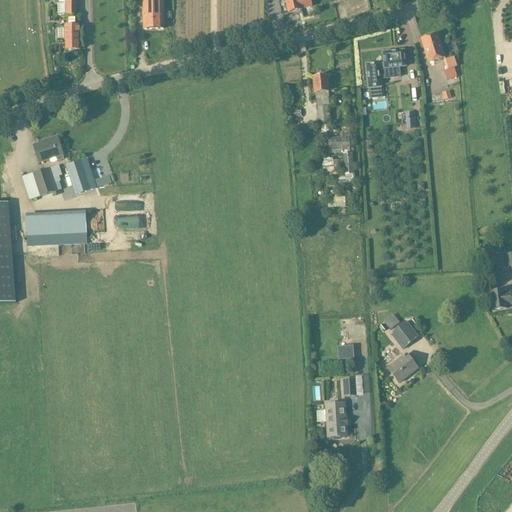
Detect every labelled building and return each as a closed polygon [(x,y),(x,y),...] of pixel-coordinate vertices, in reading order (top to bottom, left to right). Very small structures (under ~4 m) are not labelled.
[(77,2),(66,2),(65,0),(54,0),(54,3),(57,3),(57,17),(77,16),(77,2)] [(164,29),(163,0),(142,0),(144,30),(164,29)] [(285,0),(288,13),(290,12),(290,14),(300,12),(300,10),(301,10),(301,9),(312,7),(310,0),(285,0)] [(338,4),(337,0),(315,0),(317,8),(338,4)] [(80,50),(80,26),(57,26),(57,41),(65,41),(65,50),(80,50)] [(445,57),(438,34),(421,40),(428,63),(445,57)] [(366,65),(368,89),(381,88),(380,80),(400,78),(399,68),(406,67),(404,51),(383,53),(384,64),(379,65),(378,64),(366,65)] [(447,70),(448,70),(457,67),(454,58),(444,61),(447,70)] [(315,93),(316,99),(319,127),(331,126),(328,98),(329,98),(328,92),(329,92),(328,77),(313,78),(314,93),(315,93)] [(407,113),(407,129),(417,129),(416,112),(407,113)] [(343,139),(328,140),(329,154),(344,154),(344,159),(344,160),(346,176),(354,175),(353,153),(349,153),(348,136),(343,136),(343,139)] [(57,137),(38,143),(38,144),(33,146),(39,163),(55,158),(57,162),(64,160),(63,156),(57,137)] [(77,195),(97,188),(87,160),(67,166),(77,195)] [(342,169),(341,161),(333,161),(334,169),(342,169)] [(54,167),(49,169),(49,168),(22,178),(29,201),(56,192),(56,191),(61,190),(58,180),(59,180),(54,167)] [(0,304),(16,304),(9,204),(0,204),(0,304)] [(28,238),(87,235),(86,212),(26,215),(28,238)] [(503,256),(502,250),(501,247),(494,247),(496,257),(503,256)] [(490,293),(492,311),(507,309),(507,306),(511,305),(511,292),(505,293),(505,291),(490,293)] [(384,322),(390,331),(400,324),(393,315),(384,322)] [(419,338),(406,321),(390,334),(403,350),(419,338)] [(354,360),(353,347),(338,348),(339,361),(354,360)] [(406,354),(387,369),(399,384),(418,369),(406,354)] [(342,380),(344,398),(357,397),(356,380),(342,380)] [(345,404),(326,406),(328,438),(334,438),(334,441),(341,441),(341,437),(347,437),(345,404)] [(479,498),(491,511),(497,511),(508,502),(493,485),(479,498)]
